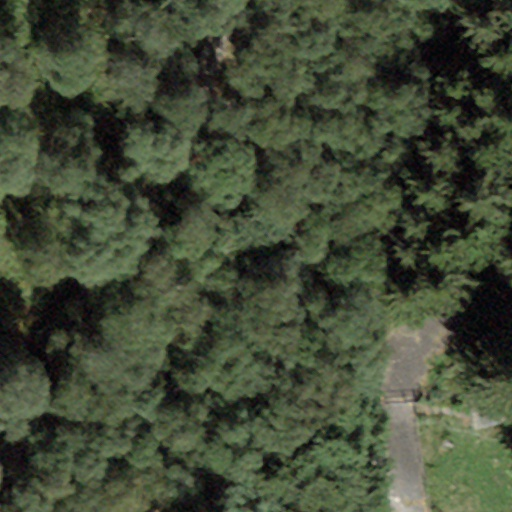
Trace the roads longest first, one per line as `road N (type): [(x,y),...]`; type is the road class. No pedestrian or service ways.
road 1 (track): [(393,511),(407,328),(487,0)]
road 2 (track): [(221,0),(166,171),(0,469)]
